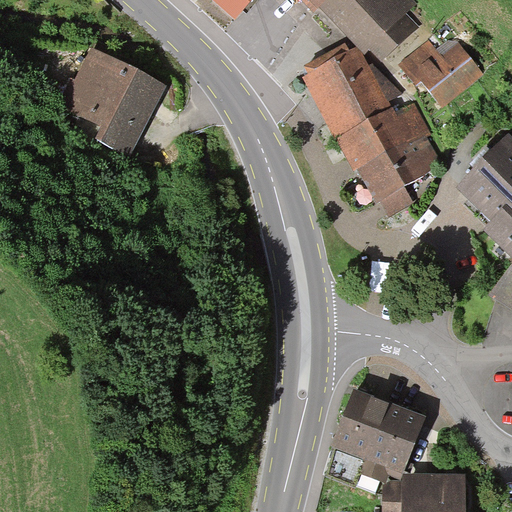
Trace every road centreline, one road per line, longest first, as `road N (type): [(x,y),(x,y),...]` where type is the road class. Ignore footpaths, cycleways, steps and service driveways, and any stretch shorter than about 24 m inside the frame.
road 1 (primary): [(144,0),(227,85),(272,158),(306,277),(310,327)]
road 2 (unknown): [(0,104),(78,145),(124,150),(163,139),(227,85)]
road 3 (primary): [(310,327),(280,511)]
road 4 (residential): [(310,327),(390,340),(446,380)]
